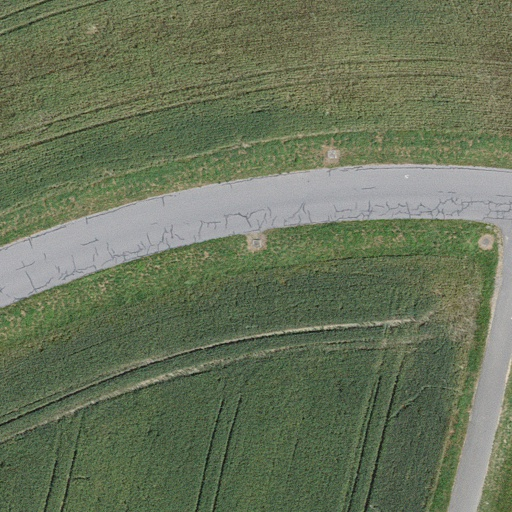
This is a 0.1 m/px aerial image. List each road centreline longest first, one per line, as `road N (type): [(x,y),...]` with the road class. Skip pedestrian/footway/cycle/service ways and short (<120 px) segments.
road 1 (unclassified): [(511,198),(297,196),(70,245),(0,277)]
road 2 (unclassified): [(460,511),(511,300)]
